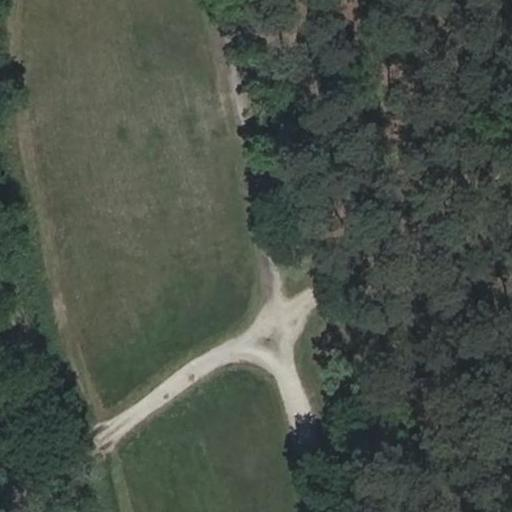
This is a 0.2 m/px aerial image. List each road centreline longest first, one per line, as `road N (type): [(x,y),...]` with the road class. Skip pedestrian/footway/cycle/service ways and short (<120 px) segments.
road 1 (track): [(511,159),(273,331),(218,358),(0,502)]
road 2 (track): [(323,511),(273,331),(272,261),(223,18)]
road 3 (track): [(370,0),(272,261)]
